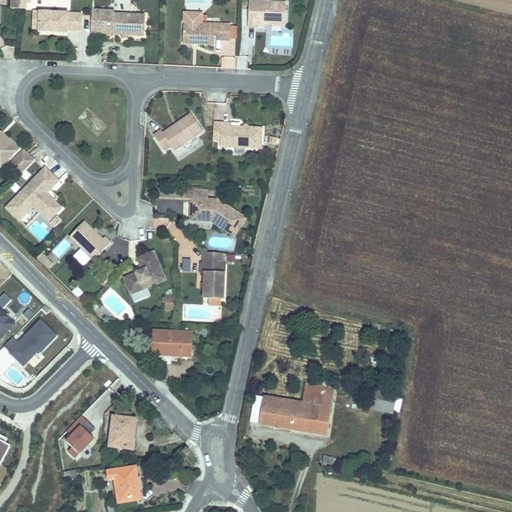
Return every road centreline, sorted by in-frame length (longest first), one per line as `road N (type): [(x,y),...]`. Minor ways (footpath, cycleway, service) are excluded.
road 1 (residential): [(223,432),(307,77)]
road 2 (residential): [(138,74),(36,70),(22,87),(28,112),(128,200)]
road 3 (residential): [(307,77),(138,74)]
road 4 (tertiary): [(0,238),(102,341)]
road 5 (tertiary): [(102,341),(206,436)]
road 6 (residential): [(128,200),(138,74)]
road 7 (residential): [(0,400),(27,405),(102,341)]
